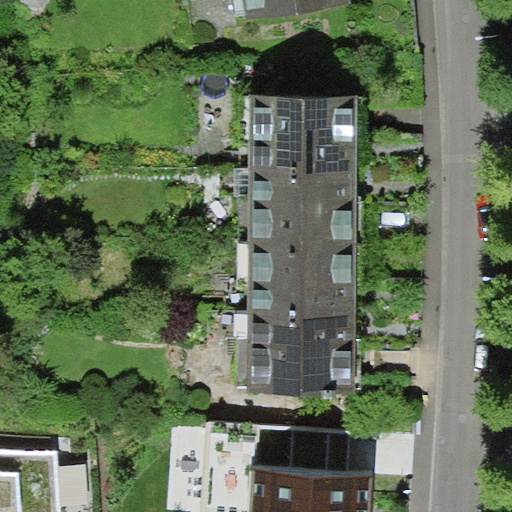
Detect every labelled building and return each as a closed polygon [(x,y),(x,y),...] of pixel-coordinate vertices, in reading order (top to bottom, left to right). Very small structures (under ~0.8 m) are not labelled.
[(233,0),(235,10),(303,0),(233,0)] [(350,139),(359,140),(360,95),(240,93),(240,138),(254,138),(254,166),(350,166),(350,149),(350,139)] [(350,166),(254,166),(253,192),(239,192),(239,237),(359,238),(359,193),(350,193),(350,183),(350,166)] [(239,281),(253,282),(252,308),(349,309),(349,295),(349,282),(358,283),(359,238),(239,237),(239,281)] [(334,382),(357,381),(357,364),(358,336),(349,336),(349,309),(252,308),(239,308),(238,380),(323,382),(323,388),(334,388),(334,382)] [(0,511),(60,511),(54,450),(0,445),(0,511)]
